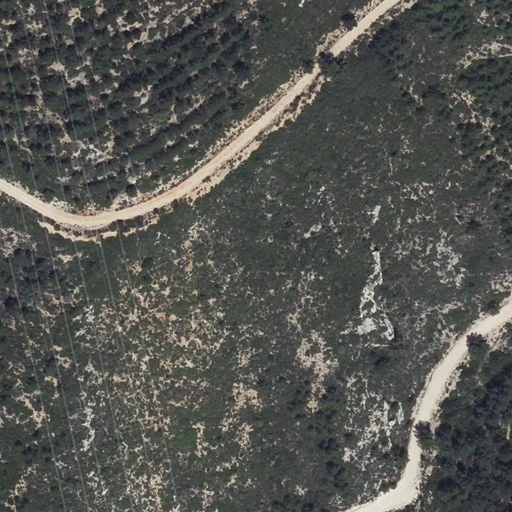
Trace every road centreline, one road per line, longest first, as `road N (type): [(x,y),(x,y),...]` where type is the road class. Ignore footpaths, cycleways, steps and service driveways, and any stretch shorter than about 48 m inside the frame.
road 1 (track): [(0,184),(60,216),(95,221),(144,208),(222,160),(394,0)]
road 2 (track): [(511,310),(459,351),(435,386),(411,485),(373,511)]
